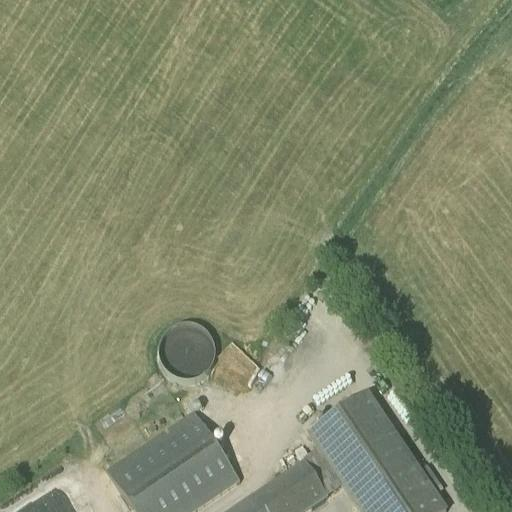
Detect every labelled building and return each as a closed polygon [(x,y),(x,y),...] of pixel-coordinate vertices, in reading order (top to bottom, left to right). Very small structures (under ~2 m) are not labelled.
[(159,363),(163,373),(170,382),(180,387),(191,387),(202,384),(210,376),(215,366),(216,355),(212,344),(204,336),(194,331),(183,331),(173,334),(164,342),(160,352),(159,363)] [(230,347),(221,358),(236,371),(246,360),(230,347)] [(310,380),(280,392),(283,401),(314,389),(310,380)] [(357,511),(441,511),(367,400),(309,440),(320,456),(343,491),(357,511)] [(233,427),(210,442),(193,418),(106,477),(129,511),(201,511),(239,486),(221,459),(244,443),(233,427)] [(327,503),(343,491),(320,456),(304,466),(327,503)] [(312,511),(327,503),(304,466),(236,511),(312,511)]
